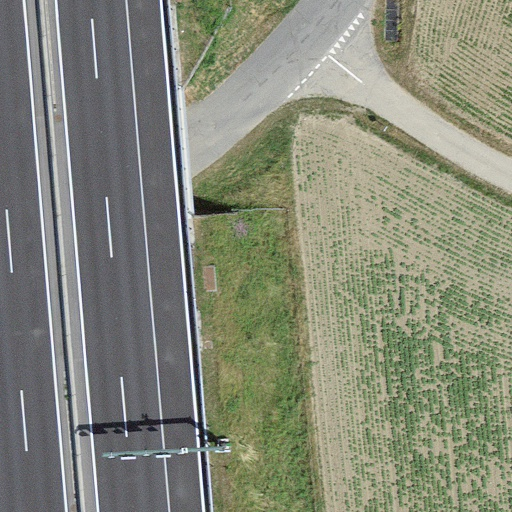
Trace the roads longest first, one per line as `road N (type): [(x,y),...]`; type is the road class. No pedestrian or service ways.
road 1 (motorway): [(134,511),(91,0)]
road 2 (unclassified): [(307,38),(0,306)]
road 3 (motorway): [(0,118),(32,511)]
road 4 (track): [(307,38),(433,132),(511,175)]
